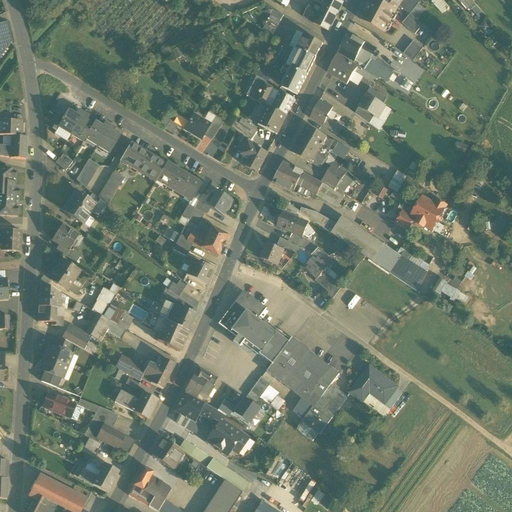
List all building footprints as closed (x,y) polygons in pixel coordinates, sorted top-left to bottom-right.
[(318,0),(324,3),(322,7),(337,15),(343,3),(336,0),(318,0)] [(396,12),(395,11),(381,4),(374,0),(370,0),(360,20),(385,33),(396,12)] [(390,0),(383,0),(381,4),(395,11),(399,7),(390,0)] [(410,15),(418,5),(419,4),(414,0),(404,0),(399,7),(410,15)] [(444,0),(434,0),(433,2),(443,14),(450,7),(444,0)] [(468,7),(471,11),(476,6),(473,3),(470,0),(460,0),(468,8),(468,7)] [(426,11),(418,5),(410,15),(417,21),(426,11)] [(338,15),(337,15),(322,7),(321,9),(315,6),(313,11),(308,7),(303,17),(313,24),(329,32),(338,15)] [(266,25),(275,30),(284,16),(274,10),(266,25)] [(402,24),(415,35),(423,26),(417,21),(410,15),(402,24)] [(7,22),(0,24),(0,57),(12,42),(7,22)] [(294,49),(297,50),(305,36),(296,31),(289,45),(294,49)] [(339,52),(355,61),(356,58),(360,51),(364,43),(364,42),(349,33),(339,52)] [(297,50),(300,52),(300,51),(315,59),(323,44),(305,36),(297,50)] [(403,55),(413,62),(423,49),(414,41),(403,55)] [(283,42),(279,47),(276,53),(282,57),(286,51),(289,45),(283,42)] [(372,57),(373,58),(377,50),(364,43),(360,51),(372,57)] [(294,49),(286,66),(292,68),(300,52),(297,50),(294,49)] [(300,52),(292,68),(291,69),(307,76),(315,59),(300,51),(300,52)] [(372,57),(360,51),(356,58),(368,64),(370,61),(372,57)] [(328,73),(347,85),(349,82),(355,72),(358,67),(338,54),(328,73)] [(353,64),(364,70),(368,64),(356,58),(355,61),(353,64)] [(380,80),(380,79),(389,68),(378,61),(375,64),(370,61),(368,64),(364,70),(380,80)] [(280,74),(287,77),(291,69),(292,68),(286,66),(284,65),(280,74)] [(395,72),(389,68),(380,79),(387,83),(395,72)] [(297,95),(307,76),(291,69),(287,77),(282,88),(297,95)] [(267,84),(272,77),(260,70),(256,77),(257,78),(267,83),(267,84)] [(377,79),(362,70),(360,75),(364,77),(374,84),(377,79)] [(355,72),(349,82),(358,87),(364,77),(360,75),(355,72)] [(247,97),(257,102),(266,86),(267,83),(257,78),(247,97)] [(273,89),(266,86),(257,102),(264,106),(273,89)] [(280,93),(273,89),(264,106),(268,108),(268,107),(272,109),(280,93)] [(366,96),(381,104),(385,98),(370,89),(366,96)] [(280,93),(272,109),(272,110),(286,117),(295,101),(280,93)] [(374,117),(377,119),(385,107),(381,104),(366,96),(359,108),(374,117)] [(311,119),(324,126),(327,119),(333,108),(319,101),(311,119)] [(268,108),(262,120),(280,130),(286,117),(272,110),(272,109),(268,107),(268,108)] [(391,110),(385,107),(377,119),(384,123),(391,110)] [(355,115),(369,125),(374,117),(359,108),(355,114),(355,115)] [(58,128),(70,136),(83,114),(78,111),(75,116),(68,111),(64,118),(58,128)] [(0,121),(10,122),(10,115),(0,114),(0,121)] [(49,127),(56,132),(58,128),(64,118),(57,114),(49,127)] [(82,143),(84,140),(93,126),(85,122),(88,117),(83,114),(70,136),(82,143)] [(184,131),(201,141),(204,135),(210,126),(193,115),(189,122),(184,131)] [(178,127),(184,131),(189,122),(179,116),(174,124),(178,127)] [(235,130),(241,121),(236,117),(229,127),(235,130)] [(377,119),(374,117),(369,125),(379,131),(384,123),(377,119)] [(341,135),(344,136),(347,130),(327,119),(324,126),(341,136),(341,135)] [(277,136),(280,130),(262,120),(258,126),(277,136)] [(0,137),(10,138),(21,138),(21,131),(20,131),(21,123),(10,122),(0,121),(0,137)] [(235,130),(243,136),(250,141),(251,142),(257,132),(241,121),(235,130)] [(164,131),(172,136),(178,127),(174,124),(170,122),(164,131)] [(84,140),(97,147),(110,126),(105,123),(102,127),(95,123),(93,126),(84,140)] [(207,136),(212,140),(220,128),(214,124),(212,127),(207,136)] [(115,129),(110,126),(97,147),(109,155),(112,150),(119,138),(112,134),(115,129)] [(311,164),(326,138),(307,127),(292,153),(311,164)] [(249,143),(250,141),(243,136),(238,147),(244,150),(248,143),(249,143)] [(10,138),(9,151),(9,159),(25,160),(27,139),(21,138),(10,138)] [(112,150),(117,153),(124,141),(119,138),(112,150)] [(319,170),(332,152),(329,150),(334,142),(326,138),(311,164),(310,164),(311,164),(319,170)] [(334,141),(334,142),(329,150),(332,152),(333,153),(336,148),(342,151),(344,147),(334,141)] [(242,155),(250,159),(256,147),(249,143),(248,143),(244,150),(242,155)] [(468,147),(457,143),(454,151),(465,155),(468,147)] [(149,177),(156,181),(165,166),(130,145),(121,160),(128,164),(127,166),(148,179),(149,177)] [(268,154),(256,147),(250,159),(245,167),(258,173),(268,154)] [(336,148),(333,153),(334,154),(339,157),(344,160),(350,150),(344,147),(342,151),(336,148)] [(0,157),(9,159),(9,151),(0,149),(0,157)] [(328,163),(333,166),(336,161),(339,157),(334,154),(328,163)] [(63,155),(59,160),(68,167),(72,163),(63,155)] [(65,172),(68,167),(59,160),(58,159),(54,164),(55,164),(65,172)] [(76,181),(85,189),(98,167),(88,161),(88,160),(76,181)] [(273,184),(295,194),(299,186),(311,194),(317,196),(323,184),(303,174),(303,173),(284,163),(273,184)] [(166,164),(165,166),(156,181),(190,202),(196,194),(201,185),(166,164)] [(346,174),(338,169),(333,166),(323,180),(336,189),(346,174)] [(0,216),(16,218),(18,189),(14,189),(15,173),(7,173),(7,172),(0,171),(0,216)] [(395,176),(404,182),(407,177),(397,172),(395,176)] [(110,178),(120,185),(123,179),(113,173),(110,178)] [(400,189),(404,182),(395,176),(390,183),(400,189)] [(98,199),(107,207),(120,185),(110,178),(98,199)] [(388,188),(397,193),(399,190),(400,189),(390,183),(390,184),(388,188)] [(317,196),(337,208),(344,197),(343,196),(335,192),(323,184),(317,196)] [(309,198),(311,194),(299,186),(295,194),(307,199),(309,198)] [(210,210),(222,217),(231,203),(212,191),(203,205),(210,210)] [(76,192),(69,202),(89,215),(96,205),(76,192)] [(188,206),(194,209),(198,202),(201,197),(196,194),(190,202),(188,206)] [(424,226),(432,230),(436,223),(438,224),(441,217),(440,216),(446,207),(437,202),(435,206),(423,199),(411,217),(411,218),(414,220),(417,222),(416,224),(423,228),(424,226)] [(82,225),(89,215),(69,202),(62,212),(82,225)] [(203,205),(198,202),(194,209),(203,214),(206,216),(210,210),(203,205)] [(284,214),(295,218),(298,212),(287,205),(284,214)] [(181,217),(188,221),(194,209),(188,206),(181,217)] [(203,214),(194,209),(188,221),(197,225),(203,214)] [(301,214),(311,221),(315,213),(302,209),(301,214)] [(277,227),(293,234),(299,222),(299,220),(295,218),(284,214),(283,213),(277,227)] [(337,226),(315,213),(311,221),(332,235),(337,226)] [(396,225),(408,231),(414,220),(411,218),(411,217),(403,213),(396,225)] [(343,218),(337,226),(332,235),(348,246),(366,258),(373,262),(384,245),(343,218)] [(492,223),(500,238),(510,233),(502,218),(492,223)] [(303,238),(304,236),(308,226),(299,222),(293,234),(303,238)] [(59,245),(68,251),(69,251),(78,237),(61,226),(52,241),(59,245)] [(308,226),(304,236),(309,238),(313,235),(315,233),(308,226)] [(200,249),(217,258),(228,236),(211,228),(204,240),(200,249)] [(166,229),(162,236),(172,241),(176,234),(166,229)] [(186,230),(177,246),(175,245),(173,251),(186,257),(189,252),(192,245),(186,242),(191,233),(186,230)] [(3,253),(20,254),(21,232),(3,231),(2,242),(1,253),(3,253)] [(192,245),(200,249),(204,240),(191,233),(186,242),(192,245)] [(283,251),(295,256),(301,249),(284,240),(280,249),(283,251)] [(261,260),(277,266),(283,251),(280,249),(268,244),(261,260)] [(56,250),(68,258),(71,253),(69,251),(68,251),(59,245),(56,250)] [(373,262),(390,274),(401,257),(384,245),(373,262)] [(317,258),(321,261),(327,258),(329,257),(317,249),(310,258),(313,259),(315,261),(317,258)] [(81,259),(71,253),(68,258),(77,264),(81,259)] [(305,267),(316,278),(322,273),(327,268),(328,269),(336,261),(331,256),(328,259),(327,258),(321,261),(317,258),(315,261),(313,259),(305,267)] [(390,274),(416,292),(426,274),(401,257),(390,274)] [(50,279),(66,290),(79,272),(61,260),(54,271),(55,271),(50,279)] [(185,276),(205,287),(213,271),(193,261),(185,276)] [(333,282),(322,273),(316,278),(315,280),(326,290),(333,282)] [(463,307),(470,296),(439,278),(433,290),(463,307)] [(333,282),(326,290),(329,293),(336,285),(333,282)] [(40,283),(39,307),(58,308),(59,293),(40,283)] [(96,302),(108,308),(110,306),(119,291),(108,284),(96,302)] [(168,290),(178,297),(183,291),(172,284),(168,290)] [(327,295),(332,299),(341,289),(336,285),(329,293),(327,295)] [(175,303),(178,297),(168,290),(164,296),(175,303)] [(244,341),(260,353),(275,334),(255,319),(262,310),(243,295),(229,314),(233,316),(225,327),(237,336),(232,343),(239,347),(244,341)] [(100,317),(102,318),(108,308),(96,302),(91,311),(96,314),(100,317)] [(72,310),(78,313),(81,306),(76,303),(72,310)] [(149,311),(159,317),(163,310),(153,304),(149,311)] [(110,306),(108,308),(102,318),(109,322),(116,309),(110,306)] [(168,323),(173,326),(187,332),(195,315),(174,306),(171,314),(163,310),(159,317),(159,318),(165,321),(168,323)] [(64,309),(58,308),(39,307),(38,323),(51,324),(51,326),(59,327),(60,317),(63,318),(64,309)] [(116,309),(109,322),(111,323),(116,325),(123,313),(116,309)] [(123,313),(116,325),(126,331),(133,319),(123,313)] [(96,314),(85,333),(90,336),(93,331),(100,317),(96,314)] [(221,324),(225,327),(233,316),(229,314),(221,324)] [(100,317),(93,331),(103,337),(106,332),(111,323),(109,322),(102,318),(100,317)] [(121,341),(126,331),(116,325),(111,323),(106,332),(121,341)] [(188,333),(187,332),(173,326),(168,324),(163,334),(160,333),(157,342),(167,346),(166,347),(179,352),(188,333)] [(69,325),(67,329),(88,341),(90,336),(85,333),(69,325)] [(92,356),(103,337),(93,331),(90,336),(88,341),(67,329),(61,339),(70,344),(92,356)] [(259,355),(272,364),(273,362),(288,343),(275,334),(260,353),(259,355)] [(55,349),(66,353),(70,344),(61,339),(59,338),(55,349)] [(288,343),(273,362),(313,392),(331,368),(291,338),(288,343)] [(49,346),(44,359),(67,367),(72,355),(66,353),(55,349),(49,346)] [(78,358),(72,355),(67,367),(73,370),(78,358)] [(118,369),(129,376),(134,367),(135,364),(121,357),(116,366),(118,369)] [(62,380),(67,367),(44,359),(40,371),(45,373),(43,377),(59,383),(60,379),(62,380)] [(167,361),(162,370),(169,374),(174,365),(167,361)] [(272,364),(266,372),(313,407),(302,422),(318,434),(320,435),(334,417),(323,409),(333,396),(326,391),(331,385),(339,375),(331,368),(313,392),(273,362),(272,364)] [(145,372),(153,376),(158,368),(152,365),(149,371),(146,369),(143,367),(141,370),(145,372)] [(68,382),(73,370),(67,367),(62,380),(68,382)] [(141,370),(134,367),(129,376),(140,382),(141,379),(145,372),(141,370)] [(170,374),(169,374),(162,370),(158,368),(153,376),(150,384),(162,390),(170,374)] [(186,391),(198,397),(200,394),(206,382),(213,386),(217,378),(198,368),(191,380),(186,391)] [(361,402),(362,401),(373,409),(379,400),(384,404),(385,405),(396,390),(397,388),(371,369),(366,376),(364,375),(350,394),(361,402)] [(153,376),(145,372),(141,379),(150,384),(153,376)] [(41,382),(56,389),(59,383),(43,377),(41,382)] [(261,377),(250,392),(259,399),(268,387),(270,385),(261,377)] [(129,386),(137,391),(140,385),(132,380),(129,386)] [(214,387),(213,386),(206,382),(200,394),(208,398),(214,387)] [(323,409),(334,417),(348,398),(331,385),(326,391),(333,396),(323,409)] [(269,406),(277,396),(278,394),(268,387),(259,399),(269,406)] [(381,409),(388,414),(402,395),(396,390),(385,405),(384,404),(381,409)] [(114,403),(133,413),(139,401),(120,391),(114,403)] [(256,404),(259,399),(250,392),(246,396),(256,404)] [(174,412),(179,414),(195,422),(199,414),(205,405),(184,393),(174,412)] [(44,408),(70,419),(75,405),(49,394),(44,408)] [(143,394),(139,401),(133,413),(147,420),(157,401),(143,394)] [(277,396),(269,406),(277,412),(285,402),(277,396)] [(259,409),(244,398),(233,414),(248,425),(249,424),(258,411),(259,409)] [(83,409),(95,414),(98,408),(79,400),(77,406),(77,407),(83,409)] [(233,406),(224,400),(217,410),(228,417),(232,411),(230,410),(233,406)] [(379,400),(373,409),(385,418),(388,414),(381,409),(384,404),(379,400)] [(205,405),(199,414),(205,418),(211,423),(216,412),(212,410),(212,409),(205,404),(205,405)] [(77,406),(75,405),(70,419),(76,421),(79,414),(80,415),(82,414),(83,411),(83,409),(77,407),(77,406)] [(104,410),(102,416),(115,422),(118,416),(104,410)] [(217,410),(216,412),(211,423),(212,435),(207,442),(226,456),(231,450),(237,454),(242,447),(248,439),(222,421),(226,416),(217,410)] [(255,428),(264,415),(258,411),(249,424),(255,428)] [(196,434),(205,418),(199,414),(195,422),(179,414),(174,422),(196,434)] [(111,429),(115,422),(102,416),(98,423),(103,425),(111,429)] [(312,443),(318,434),(302,422),(296,431),(312,443)] [(95,439),(118,451),(125,437),(111,429),(103,425),(95,439)] [(135,441),(125,437),(118,451),(128,455),(135,441)] [(91,456),(94,458),(101,445),(89,439),(82,452),(83,453),(91,456)] [(151,457),(171,471),(178,459),(183,453),(163,439),(151,457)] [(254,443),(248,439),(242,447),(249,451),(254,443)] [(76,443),(70,440),(66,448),(72,452),(76,443)] [(196,460),(207,468),(208,467),(213,460),(196,448),(190,457),(196,461),(196,460)] [(91,456),(83,453),(79,460),(87,464),(91,456)] [(208,467),(219,475),(224,468),(213,460),(208,467)] [(0,461),(0,493),(6,494),(8,462),(0,461)] [(97,477),(100,472),(87,465),(84,470),(97,477)] [(100,472),(97,477),(92,486),(106,494),(118,473),(103,465),(100,472)] [(73,476),(77,478),(82,469),(78,467),(73,476)] [(133,486),(143,491),(150,478),(153,473),(144,468),(133,486)] [(248,484),(224,468),(219,475),(218,477),(242,493),(248,484)] [(77,478),(92,486),(97,477),(84,470),(82,469),(77,478)] [(29,495),(33,497),(35,495),(67,511),(78,511),(84,501),(38,477),(36,482),(35,481),(30,490),(31,491),(29,495)] [(179,511),(164,503),(171,490),(150,478),(143,491),(154,498),(148,507),(156,511),(179,511)] [(225,482),(208,507),(215,511),(229,511),(242,493),(225,482)] [(128,496),(148,507),(154,498),(143,491),(133,486),(128,496)] [(327,511),(334,501),(320,491),(313,502),(327,511)] [(42,511),(44,508),(52,511),(67,511),(35,495),(33,497),(25,511),(42,511)] [(254,511),(278,511),(262,501),(254,511)]
